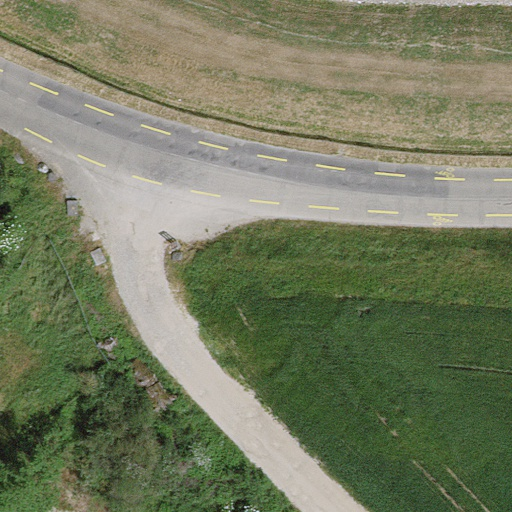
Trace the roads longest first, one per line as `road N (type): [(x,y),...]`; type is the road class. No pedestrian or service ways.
road 1 (unclassified): [(0,91),(196,163),(366,192),(511,198)]
road 2 (track): [(145,147),(140,228),(156,305),(226,406),(327,511)]
